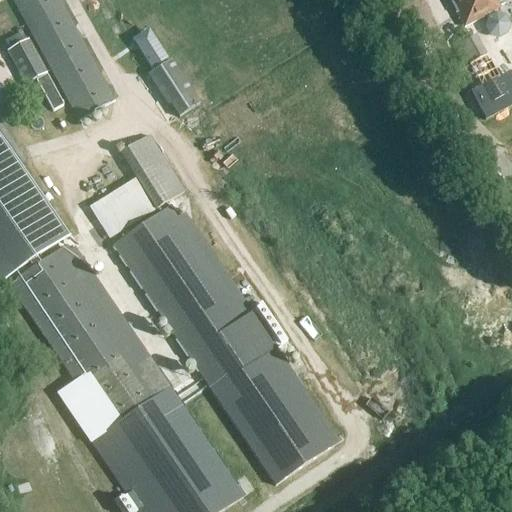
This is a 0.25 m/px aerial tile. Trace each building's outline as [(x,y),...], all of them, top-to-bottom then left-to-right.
[(56,0),(11,0),(79,124),(114,105),(56,0)] [(448,0),(464,29),(487,16),(488,18),(486,19),(484,29),(488,38),(498,40),(507,36),(510,26),(505,17),(495,14),(494,15),(492,13),(500,9),(495,0),(448,0)] [(474,37),(456,47),(479,90),(490,84),(498,80),(474,37)] [(28,43),(7,54),(25,87),(46,76),(28,43)] [(186,54),(159,71),(187,115),(213,99),(186,54)] [(511,83),(511,73),(507,65),(497,70),(506,87),(511,83)] [(206,123),(218,138),(228,131),(216,115),(206,123)] [(4,286),(71,240),(0,135),(0,288),(4,286)] [(137,180),(93,208),(112,238),(156,211),(183,194),(148,138),(121,155),(137,180)] [(229,175),(218,179),(222,193),(234,189),(229,175)] [(331,450),(169,210),(112,248),(274,488),(331,450)] [(68,251),(8,292),(73,387),(57,398),(90,446),(95,442),(133,496),(143,511),(222,511),(241,499),(74,252),(70,254),(68,251)] [(276,328),(272,311),(259,314),(263,330),(276,328)]
